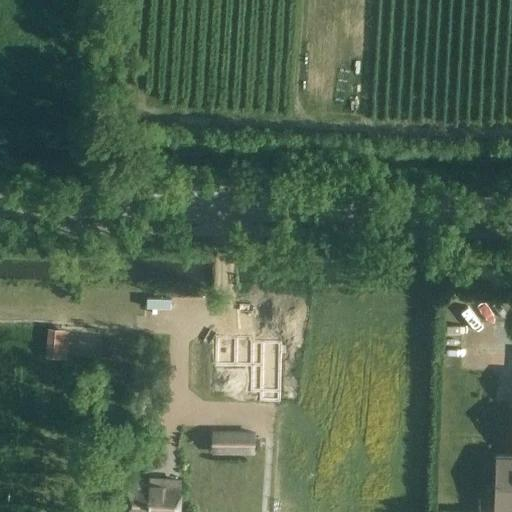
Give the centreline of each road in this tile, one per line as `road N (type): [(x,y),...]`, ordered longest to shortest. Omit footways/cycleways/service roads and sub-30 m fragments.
road 1 (secondary): [(511,208),(0,200)]
road 2 (track): [(126,202),(134,123),(511,131)]
